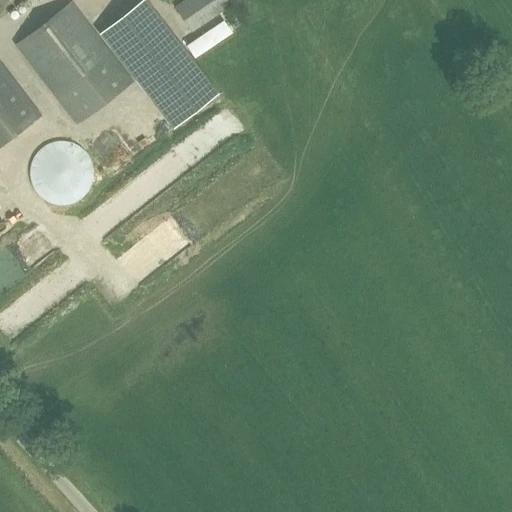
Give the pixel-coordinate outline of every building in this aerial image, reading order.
[(0,0),(0,14),(1,16),(21,0),(0,0)] [(149,0),(143,0),(102,32),(176,127),(221,92),(194,57),(185,45),(149,0)] [(193,31),(239,0),(183,0),(175,6),(193,31)] [(79,122),(134,79),(72,1),(17,44),(79,122)] [(185,45),(194,57),(230,33),(229,31),(222,21),(185,45)] [(0,146),(42,115),(0,60),(0,146)] [(92,180),(92,179),(92,173),(90,169),(88,165),(85,160),(81,156),(75,153),(66,151),(60,151),(54,152),(50,155),(45,158),(41,162),(38,167),(36,173),(35,179),(36,184),(37,189),(40,195),(43,199),(48,203),(51,205),(58,207),(63,208),(68,207),(74,206),(79,203),(84,200),(88,195),(90,190),(92,186),(92,180)]
